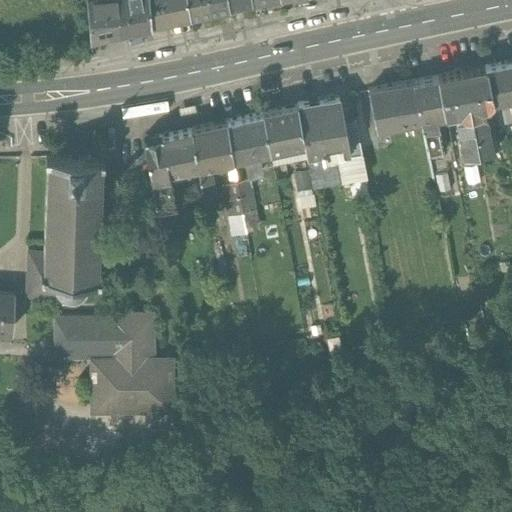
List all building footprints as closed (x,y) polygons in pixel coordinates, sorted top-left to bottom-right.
[(86,0),(90,39),(106,35),(102,0),(86,0)] [(119,33),(116,0),(102,0),(106,35),(119,33)] [(116,0),(119,33),(151,26),(148,0),(116,0)] [(148,0),(151,26),(191,17),(187,0),(148,0)] [(187,0),(191,17),(210,13),(207,0),(187,0)] [(207,0),(210,13),(229,9),(227,0),(207,0)] [(227,0),(229,9),(252,4),(251,0),(227,0)] [(511,60),(369,91),(378,137),(387,135),(385,125),(420,118),(427,151),(436,149),(437,152),(443,151),(435,114),(458,109),(459,113),(457,113),(456,115),(464,155),(470,154),(469,149),(487,146),(487,150),(493,149),(485,111),(481,109),(480,105),(487,104),(491,98),(497,128),(511,125),(511,120),(509,103),(511,102),(511,60)] [(320,110),(311,112),(309,103),(298,106),(305,143),(313,185),(341,179),(337,162),(327,164),(325,154),(333,152),(333,150),(348,148),(348,147),(344,123),(339,99),(319,103),(320,110)] [(298,106),(263,113),(270,150),(305,143),(298,106)] [(263,113),(226,121),(233,158),(270,150),(263,113)] [(226,121),(190,129),(197,165),(200,181),(213,179),(211,162),(233,158),(226,121)] [(353,121),(344,123),(348,147),(348,148),(349,154),(359,152),(353,121)] [(190,129),(160,135),(145,138),(151,174),(170,170),(197,165),(190,129)] [(104,156),(45,154),(45,157),(46,157),(43,243),(42,265),(41,265),(41,269),(54,269),(54,272),(54,274),(55,276),(56,278),(57,280),(59,282),(61,284),(63,285),(65,286),(68,286),(70,287),(73,286),(75,286),(77,285),(79,284),(81,282),(83,280),(84,278),(85,277),(86,275),(86,273),(86,271),(99,271),(99,267),(98,267),(103,160),(104,160),(104,156)] [(308,165),(298,166),(300,184),(310,183),(308,165)] [(170,170),(151,174),(159,219),(179,216),(170,170)] [(243,207),(237,178),(224,180),(230,209),(243,207)] [(56,288),(56,278),(55,276),(54,274),(54,272),(54,269),(41,269),(41,265),(42,265),(43,243),(27,242),(25,287),(56,288)] [(14,284),(0,282),(0,319),(11,321),(14,284)] [(106,306),(53,306),(53,338),(90,338),(90,346),(88,346),(89,394),(172,393),(171,345),(153,346),(152,302),(106,303),(106,306)]
